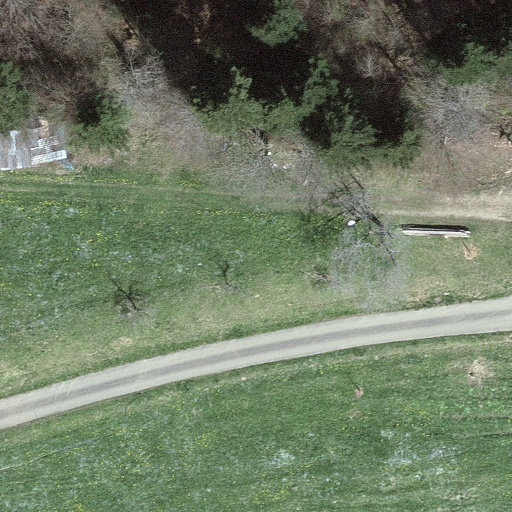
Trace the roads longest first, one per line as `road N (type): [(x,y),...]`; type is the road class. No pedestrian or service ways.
road 1 (track): [(0,415),(117,381),(342,334),(511,312)]
road 2 (track): [(511,220),(363,211)]
